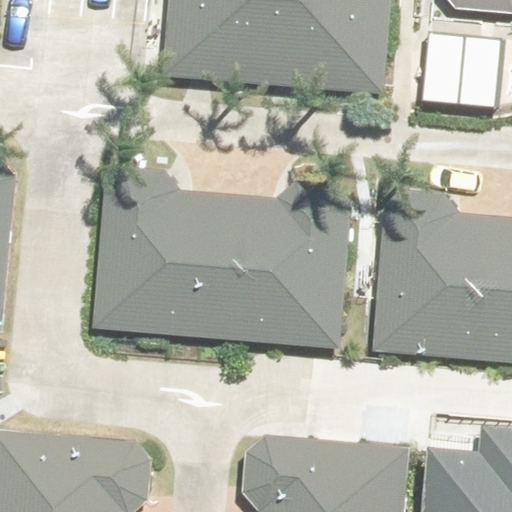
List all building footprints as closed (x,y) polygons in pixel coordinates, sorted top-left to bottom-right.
[(174,0),(166,84),(395,105),(405,0),(174,0)] [(511,0),(455,0),(470,14),(511,13),(511,0)] [(0,323),(15,325),(28,178),(13,157),(0,156),(0,323)] [(135,167),(122,182),(109,329),(350,350),(363,207),(338,182),(302,181),(285,197),(196,192),(180,173),(135,167)] [(416,193),(403,209),(390,355),(511,365),(511,219),(477,218),(461,199),(416,193)] [(457,452),(452,511),(511,511),(511,427),(509,456),(457,452)] [(4,437),(0,492),(0,511),(149,511),(159,504),(165,465),(146,446),(4,437)] [(413,511),(417,457),(275,447),(253,463),(255,503),(262,511),(413,511)]
